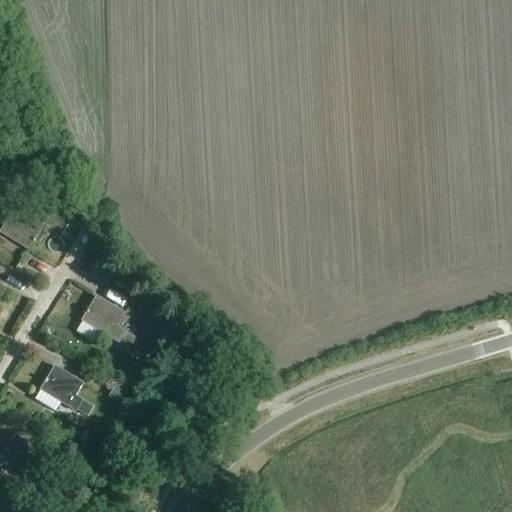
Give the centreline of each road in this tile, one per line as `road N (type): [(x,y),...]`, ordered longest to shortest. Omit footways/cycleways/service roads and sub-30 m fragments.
road 1 (unclassified): [(181,511),(208,476),(284,419),(349,390),(511,340)]
road 2 (unclassified): [(0,376),(69,259)]
